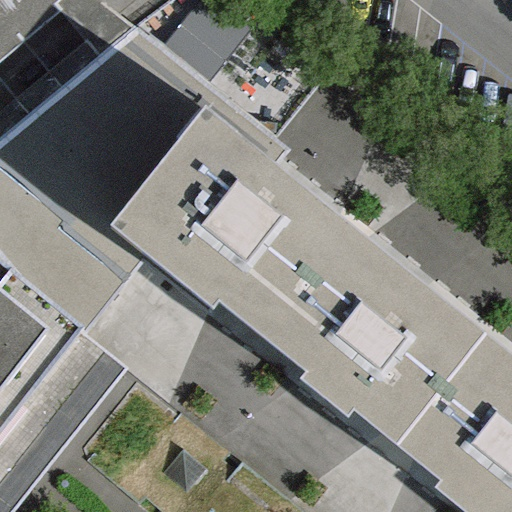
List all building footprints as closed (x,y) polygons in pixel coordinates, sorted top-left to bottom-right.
[(0,146),(128,41),(211,106),(224,91),(101,0),(67,0),(62,5),(85,34),(0,106),(0,146)] [(0,0),(0,57),(62,5),(67,0),(0,0)] [(0,252),(27,286),(84,332),(88,335),(146,263),(213,315),(216,311),(114,230),(207,111),(211,106),(128,41),(0,146),(0,252)] [(511,511),(511,354),(207,111),(114,230),(216,311),(222,304),(265,339),(309,373),(304,380),(351,419),(358,412),(445,481),(439,488),(469,511),(511,511)] [(84,332),(27,286),(0,262),(0,436),(71,347),(84,332)] [(0,511),(8,511),(126,366),(88,335),(84,332),(71,347),(99,369),(0,495),(0,511)] [(0,495),(99,369),(71,347),(0,436),(0,495)] [(300,511),(244,465),(217,499),(207,511),(300,511)]
